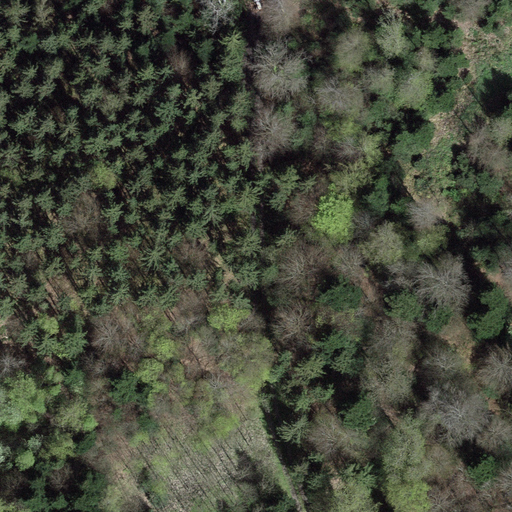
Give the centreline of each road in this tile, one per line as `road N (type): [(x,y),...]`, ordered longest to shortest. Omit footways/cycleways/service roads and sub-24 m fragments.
road 1 (track): [(305,511),(265,350),(255,0)]
road 2 (track): [(253,101),(114,203),(59,265),(16,337),(0,388)]
